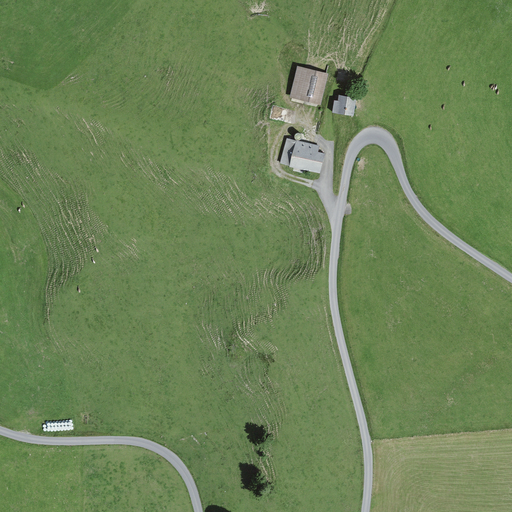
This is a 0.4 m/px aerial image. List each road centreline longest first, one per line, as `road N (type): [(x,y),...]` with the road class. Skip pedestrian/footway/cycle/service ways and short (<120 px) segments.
road 1 (unclassified): [(366,511),(367,439),(333,293),(337,231),(358,145),(385,139),(411,198),(455,242),(511,278)]
road 2 (unclassified): [(0,429),(158,449),(184,470),(199,511)]
